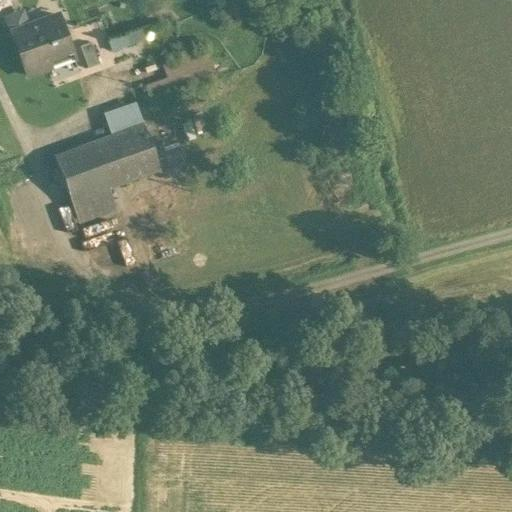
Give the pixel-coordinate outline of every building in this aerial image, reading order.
[(11,34),(27,77),(75,59),(60,16),(11,34)] [(110,50),(127,45),(124,35),(107,40),(110,50)] [(87,67),(97,64),(90,41),(80,45),(87,67)] [(209,53),(165,65),(169,79),(145,86),(149,101),(217,82),(209,53)] [(143,125),(54,158),(76,219),(114,206),(112,188),(160,171),(143,125)]
